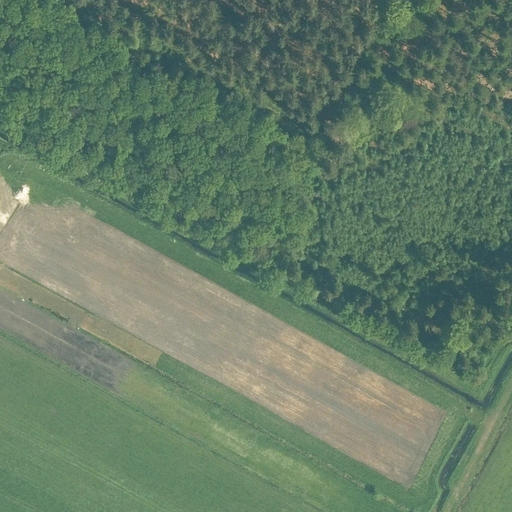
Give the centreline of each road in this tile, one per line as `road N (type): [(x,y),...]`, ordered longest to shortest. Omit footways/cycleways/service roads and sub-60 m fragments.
road 1 (track): [(0,123),(464,387),(480,386),(511,339)]
road 2 (track): [(446,511),(511,382)]
